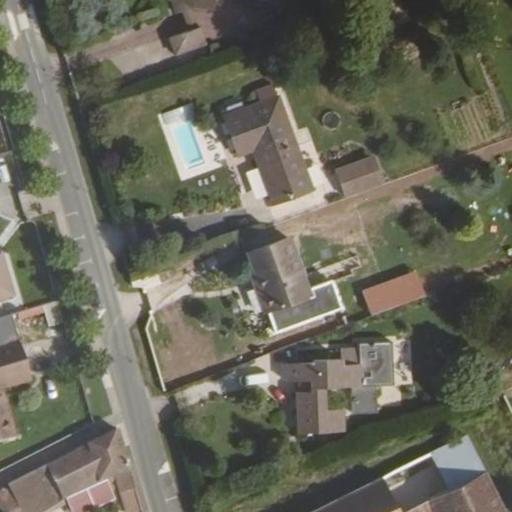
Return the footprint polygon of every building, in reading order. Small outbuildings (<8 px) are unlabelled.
[(195,0),(146,0),(152,16),(157,15),(165,35),(143,42),(152,64),(184,52),(170,14),(170,10),(194,11),(195,0)] [(288,183),(258,91),(207,108),(219,146),(233,141),(251,196),(288,183)] [(366,178),(357,156),(318,170),(326,193),(366,178)] [(293,285),(273,231),(233,246),(244,276),(239,278),(248,301),(293,285)] [(0,299),(16,295),(6,259),(0,260),(0,299)] [(32,380),(22,342),(0,347),(0,440),(16,436),(3,388),(32,380)] [(329,376),(354,375),(354,354),(335,354),(334,348),(300,350),(300,356),(275,356),(276,370),(300,370),(300,384),(287,384),(288,424),(334,422),(333,400),(329,400),(329,376)] [(377,374),(354,375),(356,403),(378,402),(377,374)] [(130,492),(112,433),(79,450),(79,452),(2,490),(6,501),(47,480),(58,505),(116,479),(122,496),(130,492)] [(492,511),(458,447),(319,511),(492,511)]
